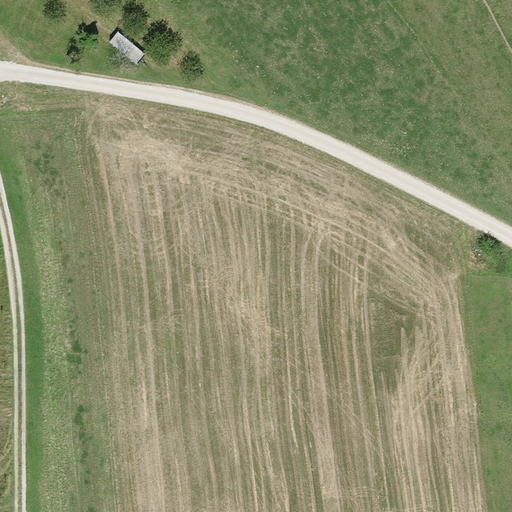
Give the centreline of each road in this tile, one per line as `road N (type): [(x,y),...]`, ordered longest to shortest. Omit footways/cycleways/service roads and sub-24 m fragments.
road 1 (track): [(0,72),(221,106),(300,130),(511,239)]
road 2 (track): [(18,511),(12,285),(0,204)]
